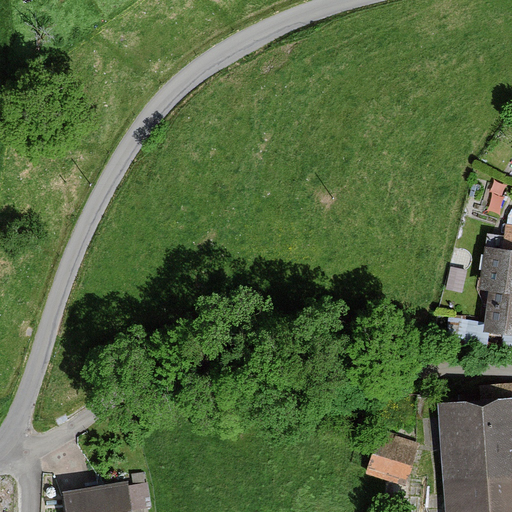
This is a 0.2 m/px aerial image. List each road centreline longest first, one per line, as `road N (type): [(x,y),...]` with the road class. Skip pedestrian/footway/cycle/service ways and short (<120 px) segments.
road 1 (unclassified): [(0,438),(114,145),(229,37),(341,0)]
road 2 (residential): [(511,366),(379,368),(266,357),(170,386),(24,449)]
